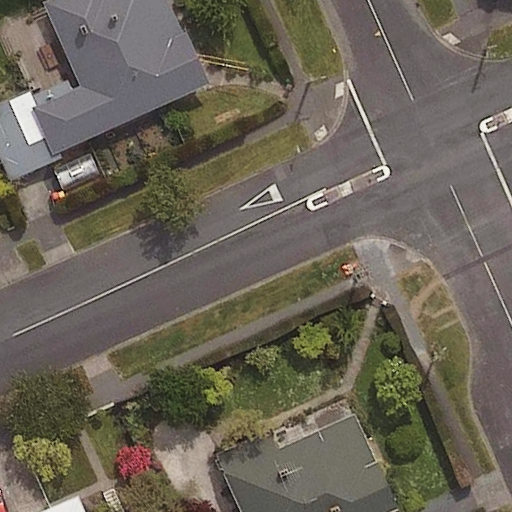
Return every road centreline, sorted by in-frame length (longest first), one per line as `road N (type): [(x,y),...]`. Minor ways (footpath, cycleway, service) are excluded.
road 1 (residential): [(0,344),(433,149)]
road 2 (residential): [(433,149),(511,325)]
road 3 (residential): [(367,0),(433,149)]
